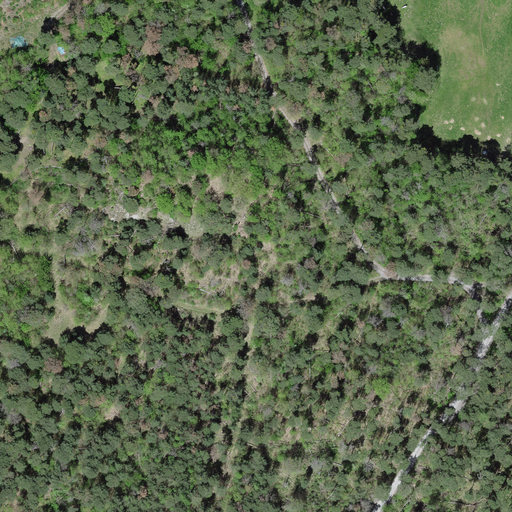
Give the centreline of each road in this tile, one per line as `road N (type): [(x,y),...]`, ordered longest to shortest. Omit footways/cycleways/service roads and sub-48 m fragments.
road 1 (track): [(467,287),(440,277),(378,277),(263,75),(238,0)]
road 2 (track): [(511,300),(443,426),(369,511)]
